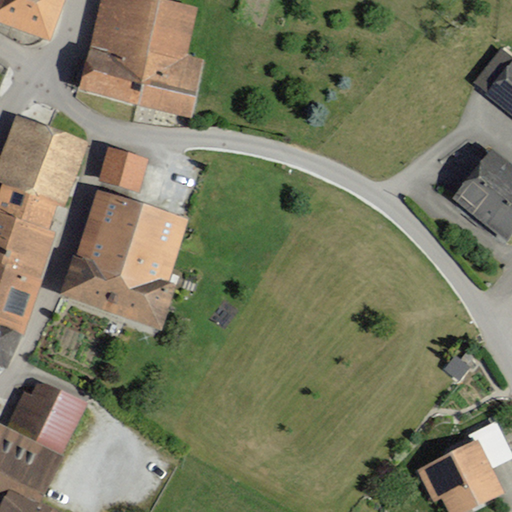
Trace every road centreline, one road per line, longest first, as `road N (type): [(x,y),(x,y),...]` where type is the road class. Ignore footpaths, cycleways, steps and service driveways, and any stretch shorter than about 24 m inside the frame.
road 1 (residential): [(511,364),(430,247),(392,207),(344,176),(257,145),(121,134),(94,122)]
road 2 (residential): [(0,387),(49,279),(94,122)]
road 3 (unknown): [(392,207),(407,180),(486,113)]
